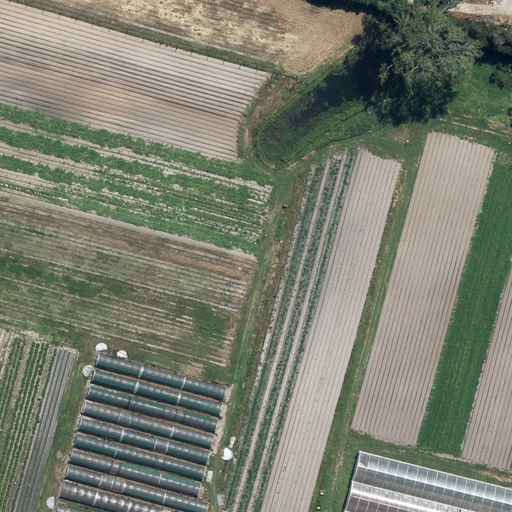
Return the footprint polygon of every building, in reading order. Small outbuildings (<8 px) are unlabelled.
[(95,366),(229,403),(232,391),(99,354),(95,366)] [(228,407),(94,370),(91,381),(225,418),(228,407)] [(224,423),(90,387),(87,398),(220,434),(224,423)] [(219,438),(86,402),(83,414),(216,450),(219,438)] [(215,454),(81,418),(78,429),(212,466),(215,454)] [(210,471),(77,435),(74,446),(207,482),(210,471)] [(69,463),(203,499),(206,486),(73,450),(69,463)] [(352,482),(475,511),(511,511),(511,490),(359,453),(352,482)] [(178,511),(204,511),(207,503),(68,465),(64,481),(178,511)] [(60,497),(113,511),(178,511),(64,481),(60,497)] [(475,511),(352,482),(346,510),(354,511),(475,511)] [(55,511),(91,511),(58,503),(55,511)]
